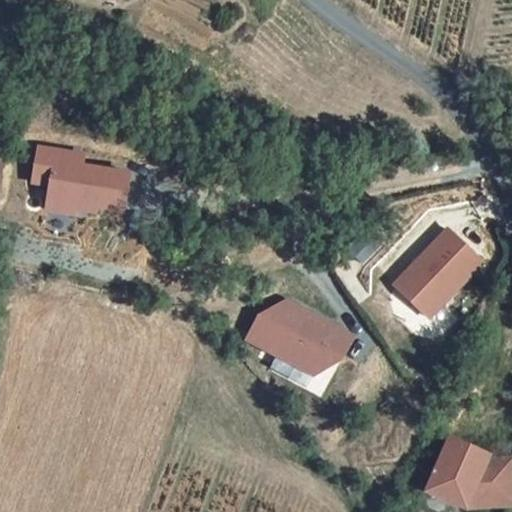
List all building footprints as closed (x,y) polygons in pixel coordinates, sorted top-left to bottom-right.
[(127,174),(80,168),(82,153),(38,148),(34,181),(54,184),(51,208),(122,217),(127,174)] [(452,215),(397,270),(431,303),(485,248),(452,215)] [(264,328),(288,284),(262,299),(249,322),(264,328)] [(316,358),(341,314),(288,284),(264,328),(316,358)] [(341,314),(316,358),(342,344),(353,321),(341,314)] [(511,490),(511,444),(477,447),(466,442),(471,432),(451,424),(427,476),(467,495),(511,490)]
